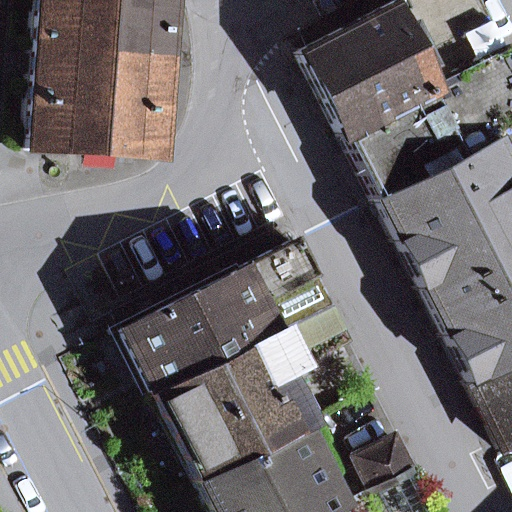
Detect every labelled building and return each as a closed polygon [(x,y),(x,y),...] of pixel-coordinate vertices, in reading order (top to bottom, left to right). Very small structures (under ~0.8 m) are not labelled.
[(28,0),(18,150),(150,158),(161,0),(28,0)] [(484,136),(511,121),(511,84),(469,0),(397,0),(374,12),(292,55),(330,127),(365,196),(484,136)] [(462,385),(511,359),(511,121),(484,136),(365,196),(462,385)] [(289,242),(112,332),(145,396),(274,331),(322,306),(289,242)] [(294,372),(292,368),(341,343),(322,306),(274,331),(145,396),(189,483),(293,429),(295,433),(303,428),(279,379),(294,372)] [(495,450),(511,441),(511,359),(462,385),(495,450)] [(293,429),(189,483),(204,511),(329,511),(334,510),(333,508),(295,433),(293,429)] [(388,434),(347,456),(365,490),(365,492),(406,471),(388,434)] [(329,511),(411,511),(394,479),(407,473),(406,471),(365,492),(365,490),(352,499),(333,508),(334,510),(329,511)] [(427,511),(407,473),(394,479),(411,511),(427,511)]
